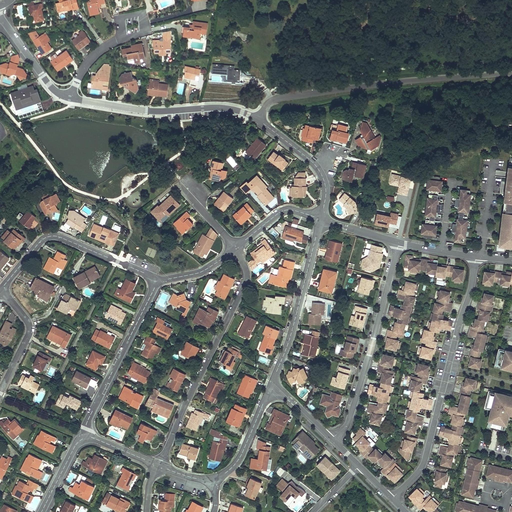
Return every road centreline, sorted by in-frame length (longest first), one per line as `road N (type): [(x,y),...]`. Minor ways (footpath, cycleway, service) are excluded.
road 1 (residential): [(511,74),(279,98),(256,118)]
road 2 (residential): [(391,499),(426,456),(475,256)]
road 3 (residential): [(159,465),(246,280),(235,249)]
road 4 (residential): [(331,438),(348,422),(398,242)]
road 5 (residential): [(69,97),(147,111),(217,107),(256,118)]
road 6 (residential): [(156,282),(49,236),(1,291)]
road 7 (residential): [(320,219),(270,387)]
road 8 (residential): [(87,435),(156,282)]
